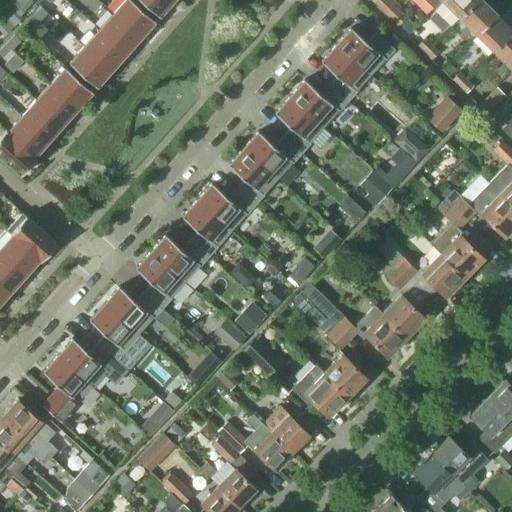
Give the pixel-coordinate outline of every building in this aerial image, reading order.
[(20,16),(33,2),(30,0),(21,0),(19,2),(16,0),(8,0),(6,3),(20,16)] [(154,20),(132,0),(123,0),(112,12),(139,37),(154,20)] [(171,0),(141,0),(158,15),(171,0)] [(398,10),(387,0),(373,0),(372,2),(390,19),(398,10)] [(423,0),(433,9),(441,0),(423,0)] [(458,17),(474,0),(441,0),(433,9),(450,25),(458,17)] [(476,34),(495,14),(480,0),(474,0),(458,17),(476,34)] [(38,20),(46,12),(40,6),(27,20),(28,25),(38,34),(38,20)] [(0,29),(4,33),(18,18),(9,10),(0,19),(0,29)] [(398,24),(405,17),(398,10),(390,19),(394,23),(398,24)] [(139,37),(112,12),(98,28),(125,53),(139,37)] [(493,51),(511,30),(495,14),(476,34),(493,51)] [(351,26),(336,43),(370,74),(384,58),(385,58),(394,49),(375,32),(367,41),(351,26)] [(125,53),(98,28),(84,45),(111,69),(125,53)] [(11,48),(25,34),(18,30),(5,43),(11,48)] [(510,68),(511,66),(511,30),(493,51),(510,68)] [(424,52),(431,45),(426,39),(418,46),(424,52)] [(0,53),(3,57),(11,48),(5,43),(0,48),(0,53)] [(370,74),(336,43),(321,60),(337,74),(328,83),(347,100),(356,91),(355,90),(370,74)] [(111,69),(84,45),(69,61),(96,86),(111,69)] [(431,60),(439,52),(431,45),(424,52),(431,60)] [(77,107),(92,90),(65,66),(50,83),(77,107)] [(459,85),(466,78),(460,71),(452,79),(459,85)] [(347,100),(328,83),(320,93),(304,78),(289,95),(323,126),(338,109),(339,110),(347,100)] [(466,92),(473,85),(466,78),(459,85),(466,92)] [(77,107),(50,83),(35,99),(62,123),(77,107)] [(487,114),(504,96),(495,87),(478,105),(487,114)] [(323,126),(289,95),(274,112),(290,126),(282,135),(301,152),(310,142),(309,142),(323,126)] [(511,122),(506,116),(511,110),(511,103),(506,98),(488,115),(506,133),(511,126),(511,122)] [(62,123),(35,99),(21,115),(48,139),(62,123)] [(48,139),(21,115),(7,130),(5,129),(36,157),(36,156),(34,155),(48,139)] [(36,157),(5,129),(0,134),(0,155),(21,174),(36,157)] [(301,152),(282,135),(274,144),(258,130),(243,147),(277,178),(291,162),(292,162),(301,152)] [(410,134),(399,147),(414,160),(425,148),(410,134)] [(382,147),(382,151),(388,156),(388,157),(404,172),(413,162),(397,147),(396,148),(388,140),(382,147)] [(511,151),(502,141),(493,150),(507,164),(488,183),(511,206),(511,151)] [(277,178),(243,147),(228,163),(244,178),(236,187),(254,204),(263,194),(263,193),(277,178)] [(380,178),(364,196),(374,205),(390,187),(380,178)] [(254,204),(236,187),(228,196),(212,182),(197,198),(231,229),(245,213),(246,214),(254,204)] [(511,227),(511,206),(488,183),(469,202),(504,236),(511,227)] [(231,229),(197,198),(182,215),(198,230),(189,239),(208,255),(217,246),(216,245),(231,229)] [(466,220),(444,199),(436,207),(458,228),(466,220)] [(357,204),(348,214),(357,221),(365,212),(357,204)] [(56,242),(22,212),(7,229),(10,232),(41,259),(56,242)] [(41,259),(10,232),(12,234),(0,246),(0,251),(25,274),(39,258),(40,260),(41,259)] [(208,255),(189,239),(181,248),(165,233),(150,250),(184,281),(199,265),(200,265),(208,255)] [(483,258),(459,233),(439,253),(464,277),(483,258)] [(322,239),(314,248),(323,256),(331,247),(322,239)] [(415,271),(385,241),(377,249),(385,258),(407,279),(415,271)] [(184,281),(150,250),(135,267),(151,281),(143,290),(162,307),(170,298),(170,297),(184,281)] [(0,280),(11,290),(25,274),(0,251),(0,280)] [(464,277),(439,253),(421,271),(445,295),(464,277)] [(305,257),(296,266),(306,275),(314,266),(305,257)] [(407,279),(385,258),(377,266),(399,288),(407,279)] [(0,301),(11,290),(0,280),(0,301)] [(162,307),(143,290),(135,300),(119,285),(104,302),(138,333),(153,316),(153,317),(162,307)] [(274,285),(264,296),(275,305),(285,294),(274,285)] [(424,317),(400,293),(381,313),(405,336),(424,317)] [(138,333),(104,302),(89,319),(105,333),(97,342),(115,359),(124,349),(123,349),(138,333)] [(374,306),(354,326),(357,330),(356,331),(363,339),(366,336),(386,356),(405,336),(381,313),(374,306)] [(354,326),(336,309),(327,317),(349,338),(356,331),(357,330),(354,326)] [(349,338),(327,317),(319,326),(340,347),(349,338)] [(233,327),(222,340),(234,350),(245,338),(233,327)] [(115,359),(97,342),(88,351),(72,337),(57,354),(92,384),(89,380),(103,365),(107,369),(115,359)] [(266,350),(255,361),(268,374),(279,362),(266,350)] [(366,376),(341,352),(322,372),(347,396),(366,376)] [(92,384),(57,354),(42,370),(59,385),(50,394),(69,411),(78,401),(77,400),(92,384)] [(314,363),(291,387),(309,405),(314,401),(328,415),(347,396),(322,372),(314,363)] [(191,367),(186,373),(200,385),(208,375),(198,367),(191,367)] [(277,367),(268,376),(284,390),(292,381),(277,367)] [(511,421),(511,385),(504,378),(486,397),(511,421)] [(170,394),(163,402),(173,411),(180,403),(170,394)] [(511,434),(511,421),(486,397),(469,414),(485,430),(478,437),(494,453),(511,434)] [(34,427),(41,419),(18,398),(4,414),(46,451),(53,444),(34,427)] [(309,434),(280,406),(262,423),(270,431),(291,452),(309,434)] [(46,451),(4,414),(0,417),(0,438),(13,450),(20,442),(40,459),(46,451)] [(262,423),(253,415),(248,420),(256,428),(262,423)] [(156,427),(147,418),(140,426),(149,435),(156,427)] [(247,443),(226,421),(216,431),(238,452),(247,443)] [(291,452),(270,431),(253,448),(275,469),(291,452)] [(149,470),(175,443),(163,432),(137,459),(149,470)] [(448,435),(431,453),(468,489),(468,490),(477,481),(470,474),(486,458),(468,441),(461,448),(448,435)] [(237,453),(219,436),(210,445),(228,463),(237,453)] [(0,464),(13,450),(0,438),(0,464)] [(511,459),(511,458),(502,449),(494,458),(504,467),(511,459)] [(431,453),(413,471),(428,485),(433,491),(444,501),(452,493),(458,499),(468,489),(431,453)] [(83,471),(77,478),(92,492),(98,485),(107,475),(92,461),(83,471)] [(215,470),(207,461),(200,468),(209,476),(215,470)] [(11,476),(0,466),(0,478),(5,483),(6,482),(27,501),(32,495),(11,476)] [(256,488),(247,478),(235,467),(217,485),(239,505),(256,488)] [(37,490),(16,471),(11,476),(32,495),(37,490)] [(192,494),(171,473),(162,483),(182,503),(183,503),(192,494)] [(121,476),(111,486),(121,495),(131,485),(121,476)] [(78,508),(92,492),(77,478),(68,488),(66,497),(78,508)] [(232,511),(239,505),(217,485),(210,492),(207,490),(200,497),(202,500),(200,502),(210,511),(232,511)] [(432,511),(431,511),(423,504),(415,511),(410,511),(392,493),(390,495),(389,494),(381,503),(382,503),(374,510),(376,511),(432,511)] [(174,511),(173,511),(191,511),(183,503),(182,503),(174,511)]
